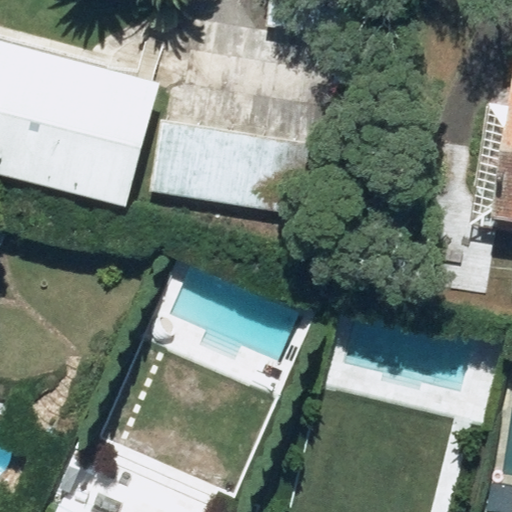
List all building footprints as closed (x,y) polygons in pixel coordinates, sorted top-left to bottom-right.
[(332,0),(268,0),(268,17),(331,21),(332,0)] [(0,160),(126,193),(157,68),(0,27),(0,160)] [(511,206),(511,36),(501,103),(495,128),(492,157),(500,157),(493,204),(511,206)] [(347,143),(163,112),(149,186),(334,213),(347,143)] [(96,511),(65,497),(57,511),(96,511)]
